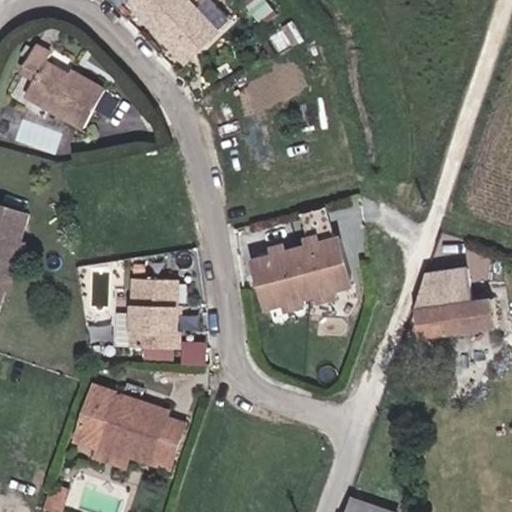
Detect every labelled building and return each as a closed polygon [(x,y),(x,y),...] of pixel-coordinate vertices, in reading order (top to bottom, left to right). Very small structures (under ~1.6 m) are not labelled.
[(159,0),(155,4),(184,35),(216,5),(210,0),(159,0)] [(39,46),(29,62),(91,98),(116,55),(42,11),(26,37),(39,46)] [(0,177),(0,231),(13,236),(29,187),(0,177)] [(272,236),(257,239),(267,285),(352,268),(342,221),(327,224),(326,219),(312,221),(312,227),(287,233),(286,227),(270,230),(272,236)] [(0,231),(0,278),(13,236),(0,231)] [(141,257),(138,320),(182,322),(185,258),(141,257)] [(424,301),(425,327),(503,321),(499,290),(480,291),(478,259),(432,261),(424,301)] [(187,360),(211,361),(212,338),(188,337),(187,360)] [(75,415),(88,420),(118,431),(163,447),(177,406),(159,399),(132,389),(136,376),(95,362),(75,415)] [(132,389),(159,399),(164,386),(136,376),(132,389)] [(118,431),(88,420),(85,432),(114,442),(118,431)] [(48,466),(40,491),(56,496),(65,473),(48,466)]
